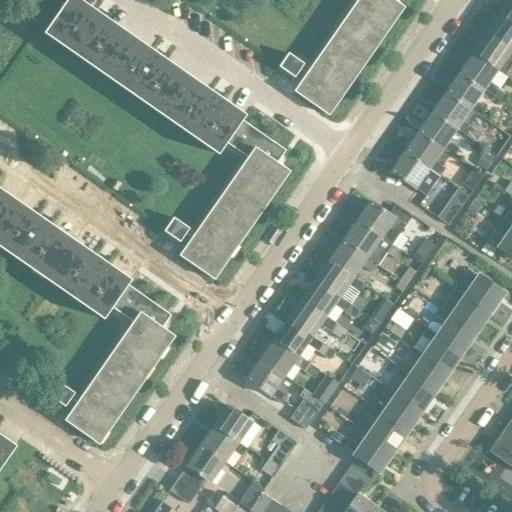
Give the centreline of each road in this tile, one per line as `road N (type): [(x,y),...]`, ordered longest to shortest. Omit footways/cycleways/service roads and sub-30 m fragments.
road 1 (unclassified): [(232,309),(0,153)]
road 2 (unclassified): [(345,147),(133,0)]
road 3 (residential): [(113,479),(232,309)]
road 4 (residential): [(232,309),(345,147)]
road 5 (residential): [(345,147),(448,0)]
road 6 (unclassified): [(483,511),(449,471),(511,367)]
road 7 (unclassified): [(113,479),(0,399)]
